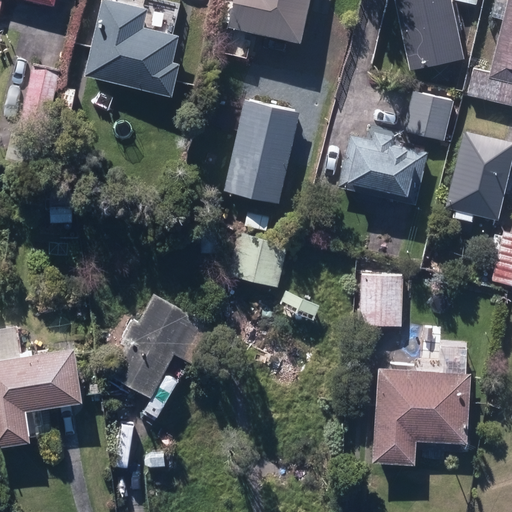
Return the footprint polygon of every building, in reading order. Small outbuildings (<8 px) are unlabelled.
[(17,0),(54,8),(55,0),(17,0)] [(233,0),(227,30),(300,46),(310,0),(233,0)] [(394,0),(409,73),(464,62),(450,0),(394,0)] [(511,0),(507,0),(490,74),(474,70),(469,94),(511,103),(511,102),(511,0)] [(84,79),(172,99),(180,66),(173,64),(179,38),(143,30),(147,12),(103,1),(84,79)] [(6,162),(37,169),(60,73),(34,67),(17,135),(12,134),(6,162)] [(405,134),(444,143),(453,103),(414,94),(405,134)] [(223,193),(278,206),(299,114),(245,101),(223,193)] [(9,128),(0,126),(0,140),(6,142),(9,128)] [(503,211),(511,175),(511,136),(471,126),(453,199),(503,211)] [(337,189),(416,207),(428,155),(393,147),(395,139),(374,134),(372,142),(349,137),(337,189)] [(50,208),(51,225),(73,226),(73,208),(50,208)] [(244,228),(267,233),(270,219),(247,214),(244,228)] [(511,226),(509,226),(497,275),(511,278),(511,226)] [(229,278),(279,289),(288,246),(238,236),(229,278)] [(201,257),(216,256),(217,240),(201,240),(201,257)] [(359,328),(401,329),(403,279),(384,278),(385,263),(357,262),(356,277),(361,277),(359,328)] [(260,385),(301,404),(334,333),(313,323),(320,308),(286,292),(279,307),(263,300),(240,350),(270,364),(260,385)] [(109,378),(150,401),(175,356),(193,365),(213,329),(154,296),(138,325),(133,322),(120,346),(125,348),(109,378)] [(51,355),(44,357),(22,359),(18,329),(0,331),(0,449),(31,445),(30,439),(40,437),(37,411),(81,405),(74,352),(51,355)] [(372,465),(415,468),(417,442),(466,445),(470,377),(414,373),(414,367),(394,366),(394,371),(378,370),(372,465)] [(278,492),(328,495),(332,429),(282,426),(278,492)]
